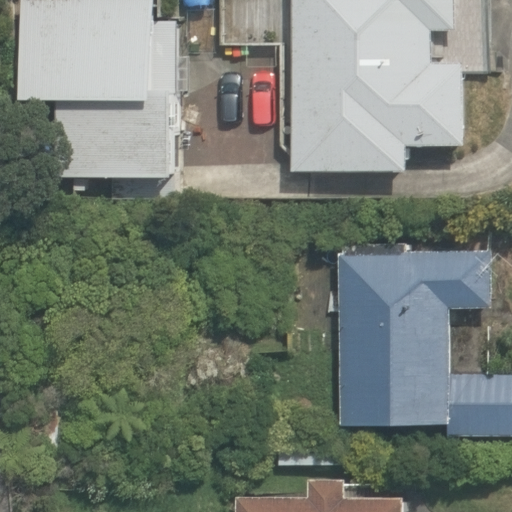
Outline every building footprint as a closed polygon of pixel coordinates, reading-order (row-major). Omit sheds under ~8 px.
[(294,0),(229,0),(231,46),(296,44),(294,0)] [(466,53),(465,0),(312,0),(314,183),(426,182),(426,150),(491,149),(490,53),(466,53)] [(25,2),(21,118),(76,120),(73,187),(208,192),(215,9),(25,2)] [(511,366),(475,367),(474,315),(511,315),(509,249),(353,252),(356,433),(511,430),(511,366)] [(0,500),(22,500),(21,416),(0,416),(0,500)] [(428,511),(381,511),(381,486),(326,486),(326,507),(243,506),(243,511),(428,511)]
